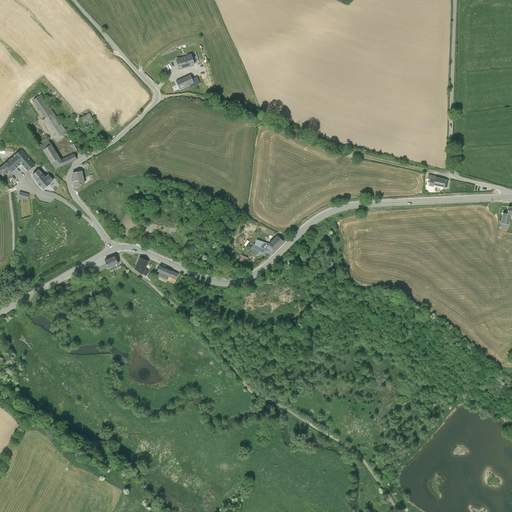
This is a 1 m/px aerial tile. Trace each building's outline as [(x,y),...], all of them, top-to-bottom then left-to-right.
[(175,59),(179,69),(194,65),(191,54),(175,59)] [(194,77),(197,83),(203,80),(200,74),(194,77)] [(172,86),(174,92),(193,83),(189,75),(175,82),(176,84),(172,86)] [(66,132),(53,112),(41,94),(33,100),(45,118),(42,120),(55,139),(66,132)] [(84,124),(75,128),(77,133),(86,129),(86,128),(95,123),(90,113),(80,117),(84,124)] [(51,144),(42,150),(55,169),(76,159),(75,154),(73,153),(61,159),(51,144)] [(28,172),(36,165),(22,148),(0,166),(0,172),(2,176),(10,170),(11,172),(21,164),(28,172)] [(51,183),(38,169),(31,176),(43,190),(51,183)] [(85,183),(82,170),(73,173),(71,181),(72,181),(74,188),(80,186),(85,183)] [(432,185),(434,176),(434,175),(427,174),(425,184),(427,185),(432,186),(433,185),(432,185)] [(432,185),(433,185),(442,187),(442,186),(444,178),(434,176),(432,185)] [(500,223),(499,229),(506,231),(507,224),(508,224),(510,215),(511,215),(511,206),(507,206),(505,213),(502,212),(499,222),(500,223)] [(253,243),(250,250),(258,255),(259,253),(262,254),(265,249),(271,253),(282,241),(277,235),(268,243),(258,238),(255,244),(253,243)] [(242,239),(236,237),(234,243),(240,246),(242,239)] [(247,257),(228,248),(225,254),(244,263),(247,257)] [(105,260),(106,263),(109,269),(118,264),(115,256),(105,260)] [(147,260),(139,256),(133,269),(145,274),(147,269),(144,267),(147,260)] [(159,266),(156,272),(168,277),(167,280),(174,283),(178,274),(168,270),(159,266)]
